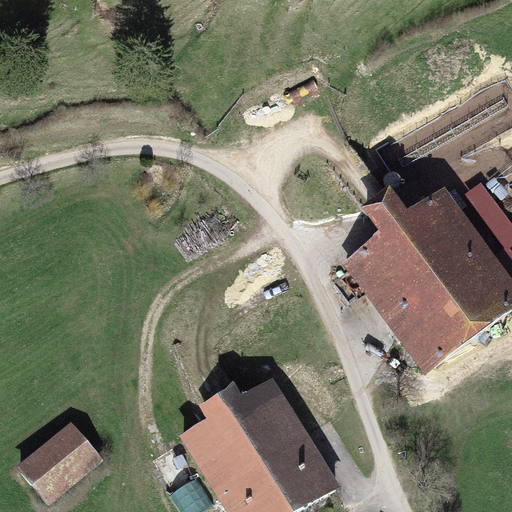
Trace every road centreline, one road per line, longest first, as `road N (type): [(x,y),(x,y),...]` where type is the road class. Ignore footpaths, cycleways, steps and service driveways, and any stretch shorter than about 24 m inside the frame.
road 1 (track): [(409,511),(323,288),(300,242),(252,184),(203,155),(150,146),(0,176)]
road 2 (track): [(0,144),(88,130),(150,146)]
